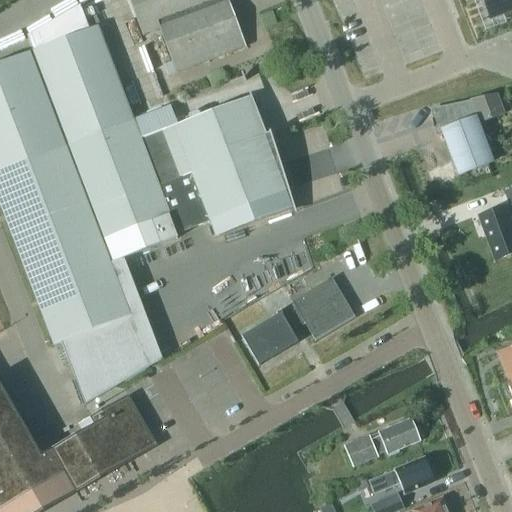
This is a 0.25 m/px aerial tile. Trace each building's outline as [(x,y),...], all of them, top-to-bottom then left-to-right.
[(244,48),(225,0),(127,0),(141,36),(158,30),(175,74),(244,48)] [(511,0),(481,0),(489,20),(511,11),(511,0)] [(108,265),(177,239),(175,235),(209,223),(214,239),(294,210),(269,134),(265,135),(251,98),(139,140),(132,122),(98,27),(88,31),(79,6),(26,37),(32,52),(0,63),(0,210),(38,308),(52,347),(61,344),(84,406),(148,369),(108,265)] [(471,103),(432,112),(437,133),(445,131),(461,175),(488,164),(473,125),(503,114),(496,95),(470,101),(471,103)] [(493,261),(511,254),(511,229),(504,207),(477,217),(493,261)] [(331,280),(291,303),(292,305),(304,326),(315,344),(354,320),(344,303),(338,292),(331,280)] [(268,323),(241,339),(258,367),(296,344),(291,334),(304,326),(292,305),(276,315),(277,317),(268,323)] [(511,347),(496,354),(509,388),(508,389),(511,399),(511,347)] [(129,464),(137,459),(136,457),(153,447),(145,433),(147,432),(134,409),(133,410),(129,402),(130,402),(127,398),(89,420),(93,427),(90,429),(90,430),(86,432),(85,432),(82,434),(83,434),(60,448),(59,447),(44,455),(45,456),(41,459),(16,416),(15,416),(11,409),(11,408),(3,394),(3,395),(0,390),(0,511),(37,511),(63,497),(65,501),(76,494),(74,491),(126,460),(129,464)] [(419,443),(410,421),(378,435),(377,434),(369,438),(344,448),(352,468),(377,458),(376,457),(385,453),(387,458),(398,454),(398,451),(419,443)] [(428,470),(423,459),(383,476),(368,482),(374,496),(399,485),(403,496),(433,484),(432,480),(433,476),(431,472),(428,470)] [(371,511),(399,511),(403,511),(396,495),(369,506),(371,511)] [(447,511),(442,499),(410,511),(447,511)]
